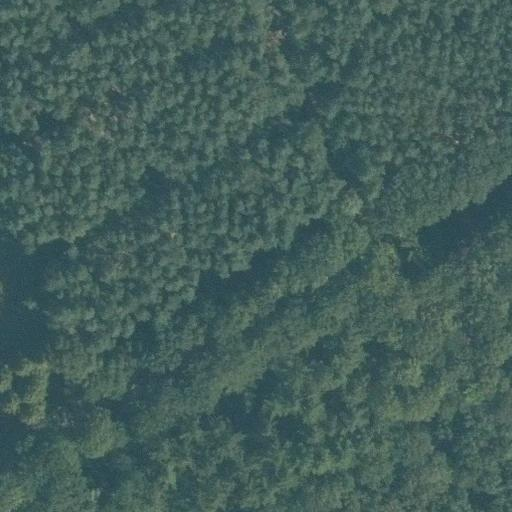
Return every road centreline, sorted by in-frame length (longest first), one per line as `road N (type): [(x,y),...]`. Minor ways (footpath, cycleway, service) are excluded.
road 1 (tertiary): [(511,161),(0,454)]
road 2 (unknown): [(460,511),(349,253)]
road 3 (track): [(268,0),(379,235)]
